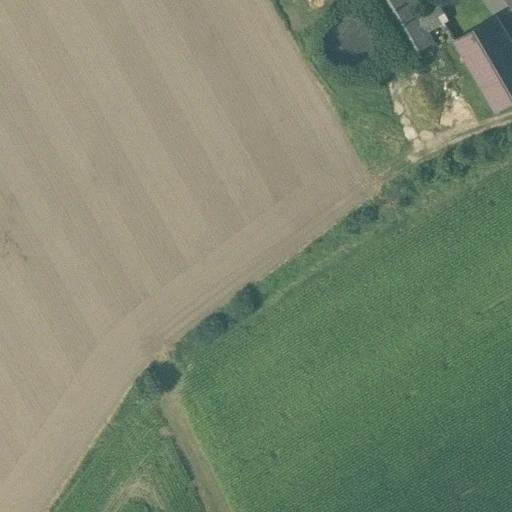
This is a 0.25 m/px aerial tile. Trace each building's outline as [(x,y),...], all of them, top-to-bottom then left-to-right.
[(451,28),(440,6),(426,14),(436,32),(402,51),(391,31),(419,16),(410,0),(367,0),(402,63),(436,45),(432,38),(451,28)] [(419,16),(391,31),(402,51),(436,32),(426,14),(425,12),(419,16)] [(324,52),(328,61),(336,68),(347,71),(357,70),(366,64),(373,56),(376,46),(374,35),(368,26),(360,20),(349,18),(340,20),(331,25),(325,33),(323,42),(324,52)] [(511,49),(494,18),(456,40),(456,41),(498,112),(511,104),(511,49)] [(498,112),(456,41),(456,40),(433,54),(475,126),(498,112)]
